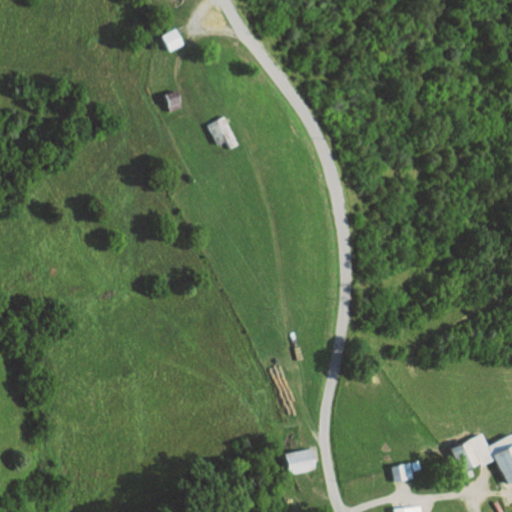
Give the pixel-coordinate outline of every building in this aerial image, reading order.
[(173,28),(182,43),(168,51),(160,36),(173,28)] [(164,94),(171,111),(181,106),(174,90),(164,94)] [(223,115),(237,143),(229,147),(224,138),(216,142),(206,123),(223,115)] [(457,479),(465,476),(462,469),(487,458),(499,483),(511,477),(511,431),(505,435),(504,433),(481,443),(476,432),(442,448),(457,479)] [(288,472),(282,451),(308,444),(314,466),(288,472)] [(413,460),(416,467),(410,470),(407,463),(413,460)] [(405,462),(408,477),(388,482),(385,466),(405,462)]
